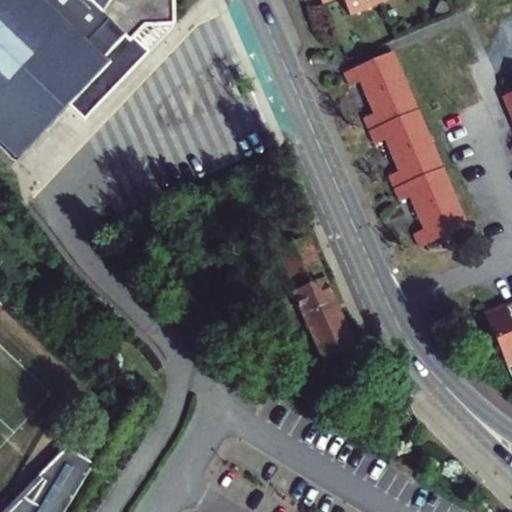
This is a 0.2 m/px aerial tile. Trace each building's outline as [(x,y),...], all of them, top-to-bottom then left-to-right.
[(0,0),(0,142),(17,158),(69,105),(109,64),(104,59),(124,38),(129,43),(130,43),(131,43),(146,29),(176,28),(175,0),(0,0)] [(322,0),(323,2),(327,0),(344,0),(350,13),(378,1),(380,0),(322,0)] [(109,64),(69,105),(83,120),(176,28),(146,29),(131,43),(130,43),(129,43),(124,38),(104,59),(109,64)] [(401,201),(411,197),(418,213),(425,229),(414,233),(420,245),(468,225),(456,197),(443,167),(431,136),(420,112),(418,108),(406,79),(394,50),(345,72),(350,84),(361,79),(368,97),(375,113),(365,117),(370,130),(375,142),(386,137),(392,153),(399,170),(389,174),(395,187),(401,201)] [(505,313),(486,321),(505,366),(511,363),(511,92),(509,94),(511,100),(511,303),(503,308),(505,313)] [(257,229),(267,255),(282,249),(309,237),(298,212),(257,229)] [(357,349),(309,237),(282,249),(299,290),(296,291),(327,363),(357,349)] [(483,316),(486,321),(505,313),(503,308),(483,316)] [(65,511),(93,467),(66,450),(4,511),(65,511)]
